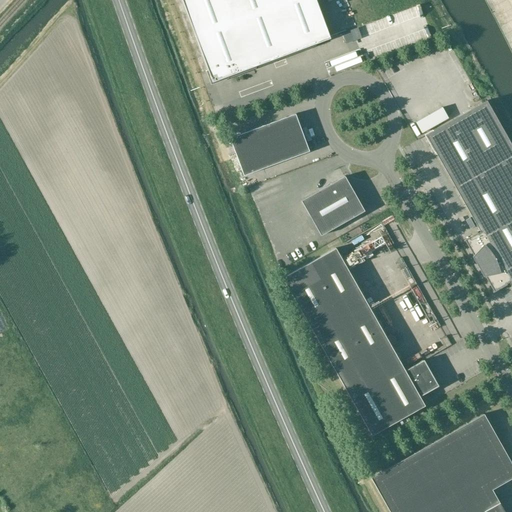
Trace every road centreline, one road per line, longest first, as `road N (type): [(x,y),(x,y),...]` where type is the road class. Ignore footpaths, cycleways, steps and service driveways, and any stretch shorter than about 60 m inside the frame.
road 1 (primary): [(325,511),(231,296),(119,0)]
road 2 (unclassified): [(511,392),(381,161)]
road 3 (unclassified): [(381,161),(394,124),(389,109),(374,83),(350,75),(332,84),(320,109),(330,134),(362,160)]
